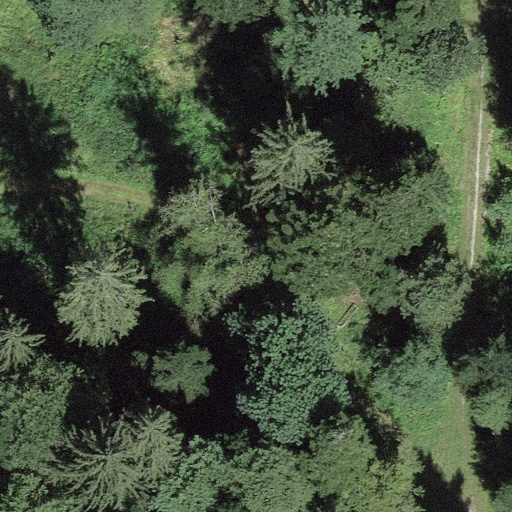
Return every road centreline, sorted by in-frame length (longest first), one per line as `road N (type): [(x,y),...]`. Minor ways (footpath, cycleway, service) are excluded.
road 1 (track): [(0,207),(50,203),(167,234),(279,316),(448,511)]
road 2 (track): [(482,0),(483,169),(453,400),(473,511)]
